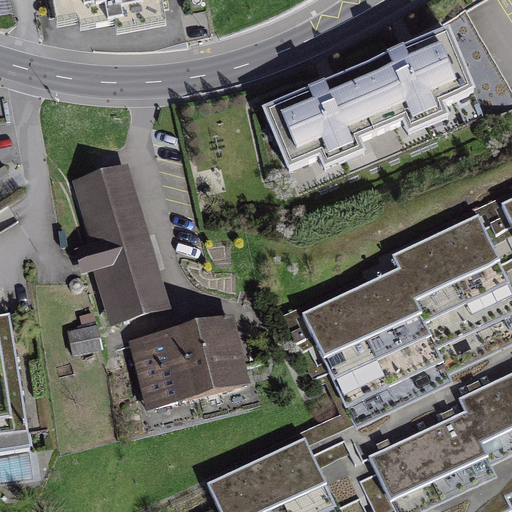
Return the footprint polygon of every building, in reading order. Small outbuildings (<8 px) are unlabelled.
[(117,33),(170,25),(165,0),(54,0),(59,28),(115,19),(117,33)] [(479,38),(511,22),(500,0),(492,0),(467,13),(479,38)] [(455,30),(362,71),(390,135),(483,94),(455,30)] [(362,71),(268,111),(296,175),(390,135),(362,71)] [(173,312),(129,170),(70,188),(113,330),(173,312)] [(404,277),(451,379),(511,350),(511,279),(485,222),(398,263),(404,277)] [(309,321),(360,433),(456,389),(451,379),(404,277),(309,321)] [(239,318),(131,346),(150,417),(258,389),(239,318)] [(33,450),(15,319),(0,321),(0,438),(3,438),(5,454),(33,450)] [(100,330),(69,335),(73,363),(104,359),(100,330)] [(471,420),(511,507),(511,383),(464,407),(471,420)] [(375,466),(396,511),(511,511),(511,507),(471,420),(375,466)] [(212,492),(221,511),(342,511),(312,446),(212,492)] [(0,483),(28,483),(28,460),(0,461),(0,483)]
